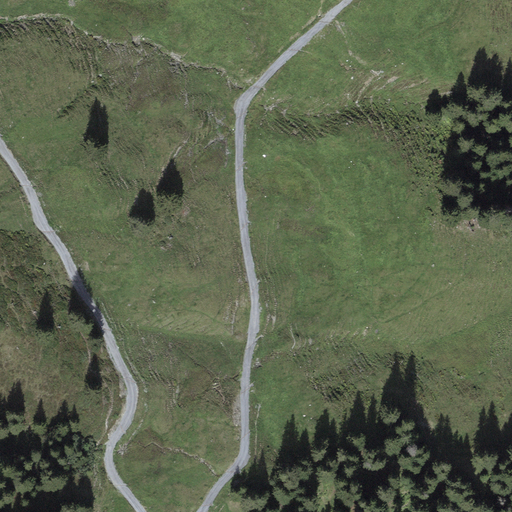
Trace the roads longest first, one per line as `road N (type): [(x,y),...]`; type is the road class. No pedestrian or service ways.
road 1 (track): [(345,0),(245,98),(241,223),(255,298),(245,448),(204,511)]
road 2 (track): [(136,511),(113,485),(111,438),(134,403),(128,379),(0,137)]
